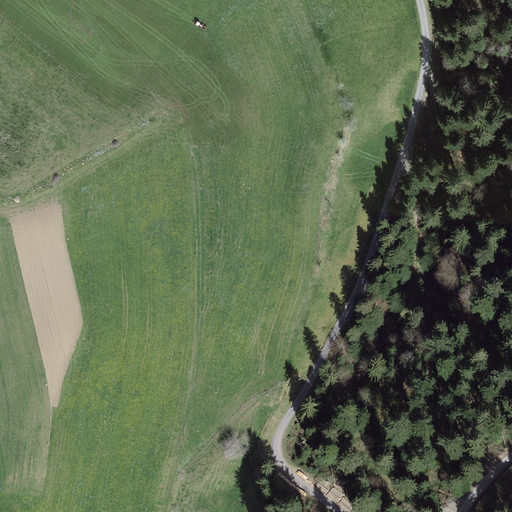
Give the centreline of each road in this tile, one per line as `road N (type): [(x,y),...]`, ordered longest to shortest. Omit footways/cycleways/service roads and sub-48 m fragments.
road 1 (track): [(334,511),(283,467),(276,441),(377,242),(423,75),(419,0)]
road 2 (track): [(168,511),(199,359),(201,276)]
